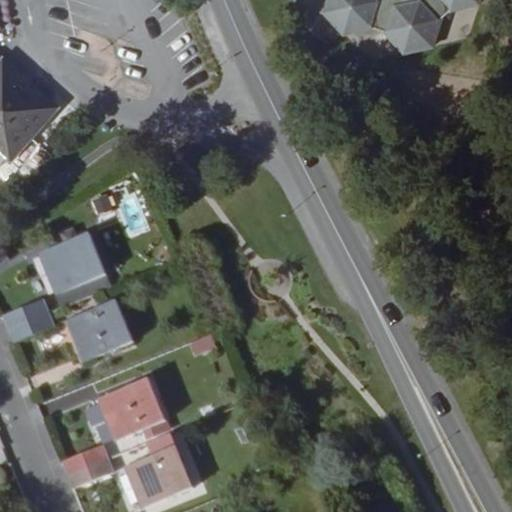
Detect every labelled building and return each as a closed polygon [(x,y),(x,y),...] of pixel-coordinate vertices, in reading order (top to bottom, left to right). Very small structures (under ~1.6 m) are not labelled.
[(329,0),(323,21),(344,42),(372,35),(384,37),(405,59),(433,51),(441,23),(450,14),(479,7),(480,0),(329,0)] [(53,105),(5,67),(0,67),(0,139),(14,151),(53,105)] [(42,253),(59,294),(109,274),(93,233),(42,253)] [(54,311),(48,298),(12,313),(17,326),(54,311)] [(70,321),(86,361),(137,341),(120,300),(70,321)] [(60,325),(54,311),(17,326),(23,340),(60,325)] [(102,399),(118,440),(169,420),(152,379),(102,399)] [(114,458),(108,445),(72,460),(77,473),(114,458)] [(130,467),(146,508),(196,488),(180,447),(130,467)] [(83,486),(120,472),(114,458),(77,473),(83,486)]
